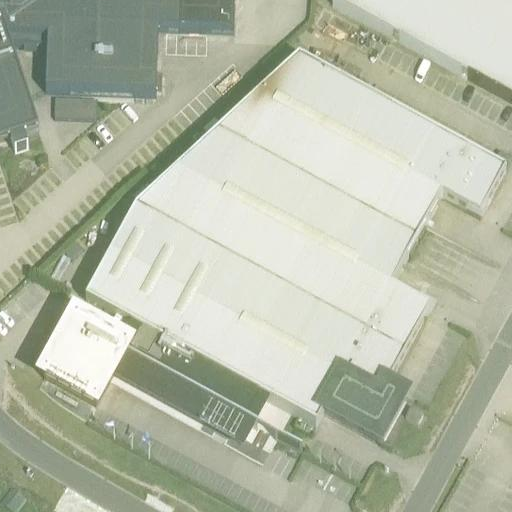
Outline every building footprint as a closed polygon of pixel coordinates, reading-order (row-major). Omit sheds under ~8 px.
[(156,100),(156,98),(157,80),(159,34),(180,34),(234,36),(235,0),(0,0),(0,146),(11,143),(15,155),(28,151),(24,139),(39,134),(11,50),(24,50),(37,50),(47,51),(46,96),(156,100)] [(511,0),(332,0),(332,8),(511,105),(511,0)] [(299,63),(224,133),(215,123),(203,133),(212,143),(136,213),(86,305),(118,323),(108,340),(76,323),(44,381),(96,410),(113,378),(203,427),(206,421),(244,442),(265,403),(316,431),(324,417),(362,437),(380,448),(405,402),(387,393),(430,314),(392,293),(442,201),(480,222),(506,176),(299,63)] [(59,101),(58,120),(101,120),(101,102),(59,101)] [(83,253),(77,246),(65,257),(72,264),(83,253)] [(406,420),(419,427),(424,418),(411,411),(406,420)] [(12,489),(0,504),(9,511),(18,511),(27,501),(12,489)]
